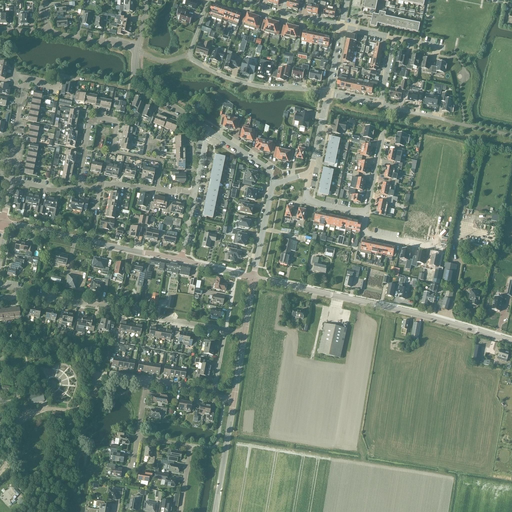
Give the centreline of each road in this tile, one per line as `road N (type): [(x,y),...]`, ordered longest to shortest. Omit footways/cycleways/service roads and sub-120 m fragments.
road 1 (tertiary): [(511,341),(253,277)]
road 2 (residential): [(225,330),(19,289)]
road 3 (residential): [(156,190),(162,164),(111,151),(116,124),(92,117),(75,189)]
road 4 (residential): [(327,94),(252,85),(191,60),(210,0)]
road 5 (residential): [(180,259),(2,221)]
